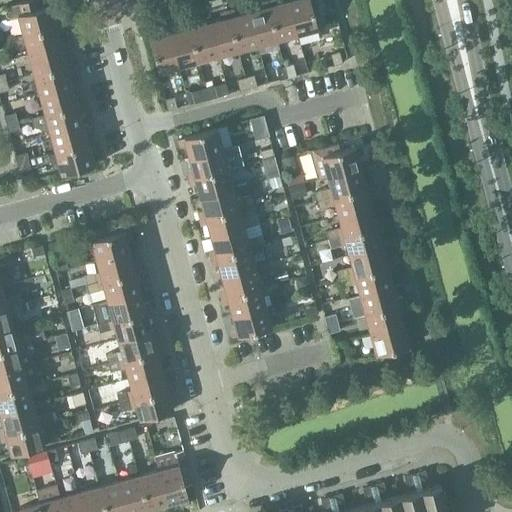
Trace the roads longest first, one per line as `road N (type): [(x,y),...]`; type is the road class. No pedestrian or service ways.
road 1 (residential): [(483,511),(457,446),(441,437),(249,485),(233,476),(153,176)]
road 2 (tertiary): [(511,245),(447,0)]
road 3 (residential): [(153,176),(105,0)]
road 4 (residential): [(0,217),(153,176)]
